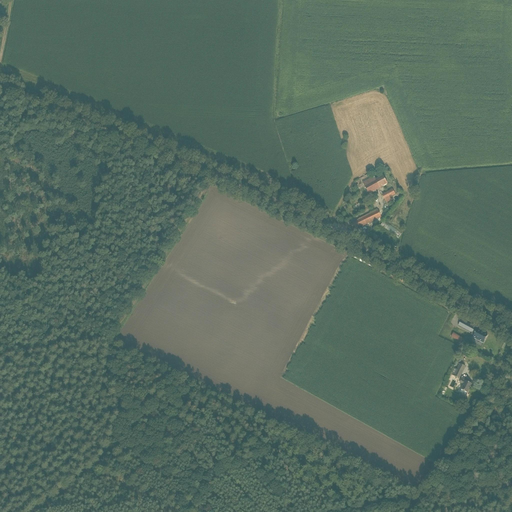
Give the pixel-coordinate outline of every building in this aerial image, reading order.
[(367,180),(367,181),(363,183),(369,194),(388,183),(383,175),(376,179),(374,176),(367,180)] [(395,195),(392,189),(382,195),(385,200),(395,195)] [(372,211),(373,213),(351,224),(353,229),(380,215),(378,211),(377,211),(377,209),(372,211)] [(399,238),(402,233),(387,224),(384,228),(399,238)] [(472,338),(483,343),(487,335),(477,330),(477,329),(461,320),(458,326),(472,333),(471,334),(473,336),(472,338)] [(454,332),(451,337),(461,342),(464,337),(454,332)] [(453,375),(459,379),(461,376),(465,367),(460,364),(457,370),(453,368),(451,372),(453,374),(453,375)] [(461,376),(459,379),(461,380),(459,383),(464,386),(462,390),(461,390),(460,393),(464,395),(466,392),(467,393),(471,384),(470,384),(472,382),(461,376)]
